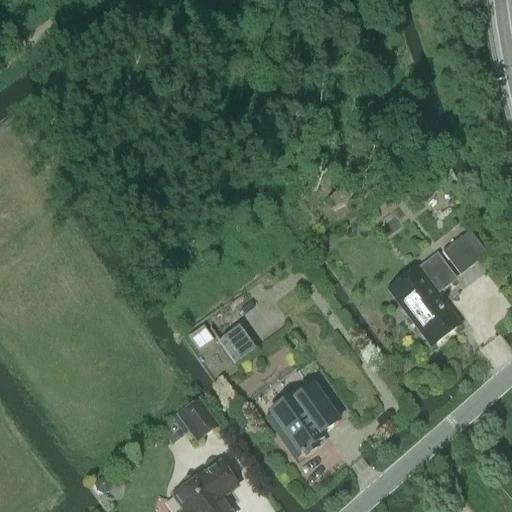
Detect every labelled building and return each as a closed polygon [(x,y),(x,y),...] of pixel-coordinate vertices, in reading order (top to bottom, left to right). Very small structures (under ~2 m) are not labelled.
[(441,254),(447,262),(466,247),(460,239),(441,254)] [(454,281),(436,258),(417,272),(416,270),(388,291),(431,349),(459,327),(435,296),(454,281)] [(218,343),(234,366),(257,350),(241,327),(218,343)] [(337,427),(331,418),(329,416),(332,414),(333,414),(334,414),(322,396),(321,397),(321,398),(318,400),(311,390),(294,401),(292,398),(269,415),(271,418),(266,421),(292,458),(297,455),(301,460),(303,458),(305,461),(317,452),(315,448),(323,442),(320,438),(337,427)] [(216,430),(197,404),(160,432),(170,444),(187,431),(197,444),(216,430)] [(200,477),(171,498),(181,511),(225,511),(216,499),(233,487),(218,466),(201,478),(200,477)] [(97,482),(95,487),(97,492),(102,495),(107,493),(110,487),(107,483),(103,481),(97,482)]
